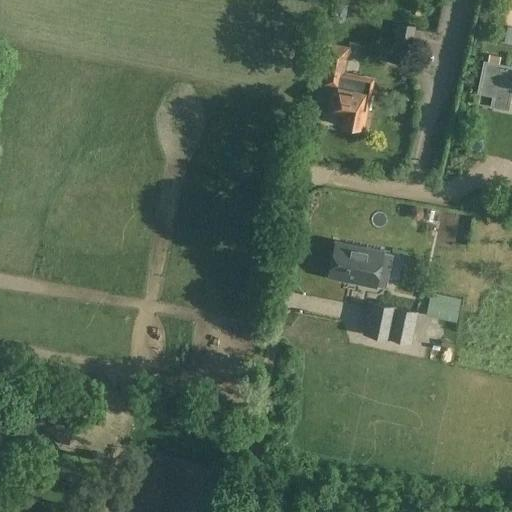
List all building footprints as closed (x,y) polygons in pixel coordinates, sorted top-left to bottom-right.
[(395,36),(413,40),(416,26),(398,23),(395,36)] [(324,72),(321,85),(336,88),(331,109),(345,112),(343,123),(360,127),(364,110),(368,110),(371,94),(375,78),(345,72),(345,76),(340,75),(346,45),(330,42),(324,72)] [(489,54),(488,62),(499,65),(500,56),(489,54)] [(485,62),(479,91),(494,94),(492,106),(507,109),(511,86),(511,67),(499,65),(488,62),(485,62)] [(417,220),(422,217),(423,212),(421,208),(416,206),(411,209),(410,213),(412,218),(417,220)] [(335,241),(328,276),(371,285),(384,288),(391,253),(378,251),(378,250),(335,241)] [(430,292),(426,315),(457,321),(461,298),(430,292)] [(369,311),(365,333),(390,338),(390,337),(396,306),(371,302),(369,311)] [(396,306),(390,337),(390,338),(410,342),(417,310),(396,306)] [(16,432),(70,444),(79,403),(25,391),(16,432)]
